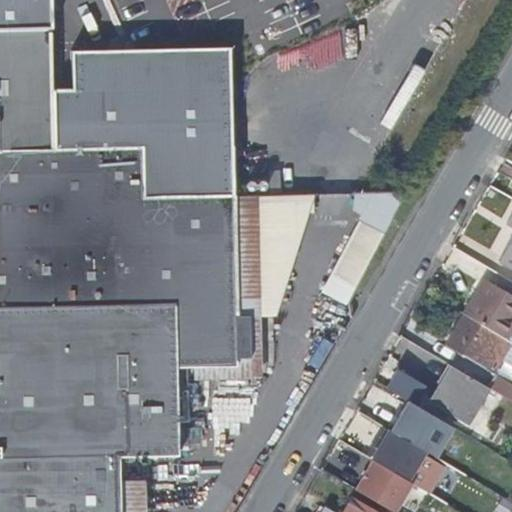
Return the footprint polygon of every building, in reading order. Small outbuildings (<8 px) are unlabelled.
[(0,0),(0,511),(114,511),(114,458),(172,457),(171,371),(189,371),(233,370),(233,362),(248,362),(247,318),(232,318),(230,198),(140,201),(139,152),(52,152),(52,92),(52,31),(48,0),(0,0)] [(71,92),(52,92),(52,152),(139,152),(140,201),(230,198),(229,50),(71,54),(71,92)] [(323,289),(349,303),(401,201),(364,183),(351,209),(361,214),(323,289)] [(255,198),(230,198),(232,318),(247,318),(248,362),(233,362),(233,370),(189,371),(190,383),(259,381),(255,198)] [(511,231),(494,261),(511,271),(511,231)] [(462,316),(493,334),(503,340),(511,324),(511,299),(483,281),(462,316)] [(462,316),(461,315),(443,347),(474,365),(493,334),(462,316)] [(484,388),(446,366),(425,400),(464,422),(484,388)] [(384,388),(404,399),(414,383),(393,372),(384,388)] [(385,466),(397,445),(394,442),(414,409),(382,390),(362,424),(365,426),(353,446),(385,466)] [(491,487),(481,503),(494,511),(504,495),(491,487)] [(314,511),(368,511),(348,499),(339,511),(322,511),(316,509),(314,511)]
